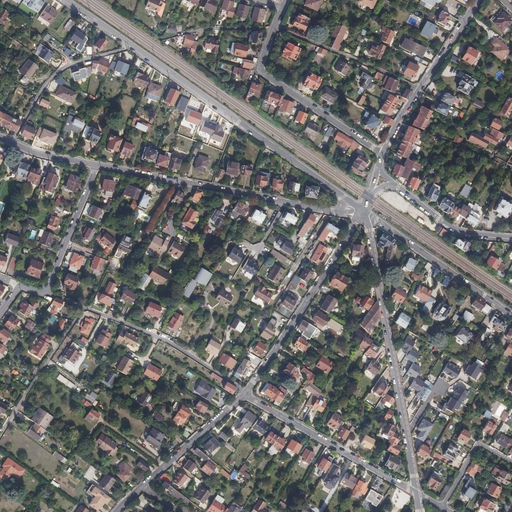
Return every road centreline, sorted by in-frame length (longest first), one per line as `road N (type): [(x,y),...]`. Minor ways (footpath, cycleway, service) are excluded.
road 1 (residential): [(345,197),(65,0)]
road 2 (residential): [(359,213),(368,224),(416,492)]
road 3 (residential): [(96,165),(337,212)]
road 4 (tertiary): [(283,6),(260,66),(264,75),(382,154)]
road 5 (residential): [(246,392),(359,213)]
road 6 (residential): [(416,492),(246,392)]
road 7 (residential): [(511,316),(362,209)]
road 8 (residential): [(478,0),(382,154)]
road 9 (residential): [(88,308),(156,336),(246,392)]
road 10 (residential): [(0,437),(84,307)]
road 11 (residential): [(246,392),(142,486)]
road 12 (residential): [(46,293),(96,165)]
road 13 (tertiary): [(396,186),(452,229),(511,237)]
